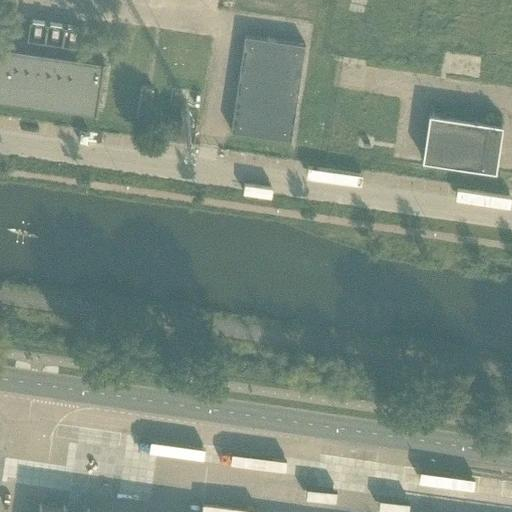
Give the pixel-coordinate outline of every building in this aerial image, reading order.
[(26,39),(78,47),(81,28),(28,20),(26,39)] [(245,36),(231,131),(291,140),(305,44),(245,36)] [(0,96),(95,110),(94,113),(96,113),(104,60),(102,60),(101,62),(0,47),(0,96)] [(141,86),(136,117),(148,118),(153,88),(152,88),(146,87),(141,86)] [(323,147),(389,156),(396,103),(330,95),(323,147)] [(430,113),(423,158),(495,169),(502,124),(430,113)]
